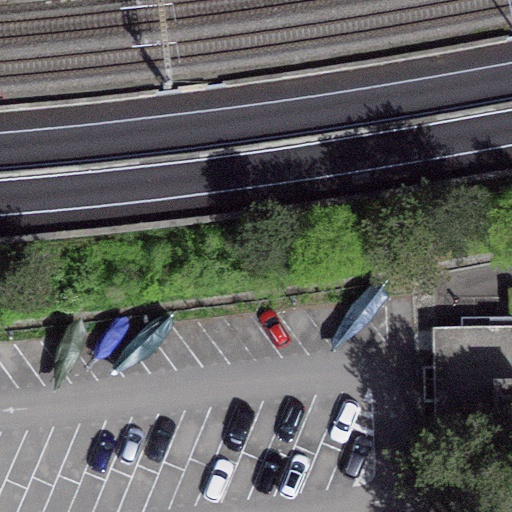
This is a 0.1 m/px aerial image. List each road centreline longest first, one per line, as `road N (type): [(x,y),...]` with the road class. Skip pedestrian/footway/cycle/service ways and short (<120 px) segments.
road 1 (motorway): [(511,80),(415,100),(0,150)]
road 2 (motorway): [(0,197),(147,184),(511,128)]
